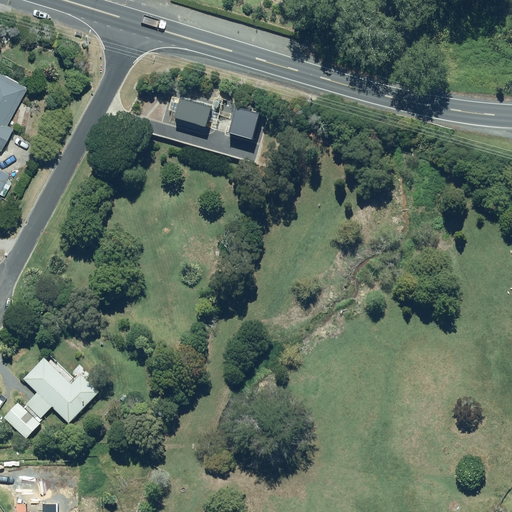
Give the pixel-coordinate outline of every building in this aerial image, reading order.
[(0,70),(0,147),(12,126),(5,123),(25,85),(0,70)] [(39,299),(28,319),(35,323),(46,303),(39,299)] [(23,378),(37,391),(25,403),(40,418),(51,406),(69,423),(98,392),(80,374),(71,384),(44,357),(23,378)] [(4,417),(25,438),(40,423),(18,402),(4,417)] [(117,425),(115,427),(124,435),(126,432),(125,431),(136,418),(130,413),(118,426),(117,425)]
